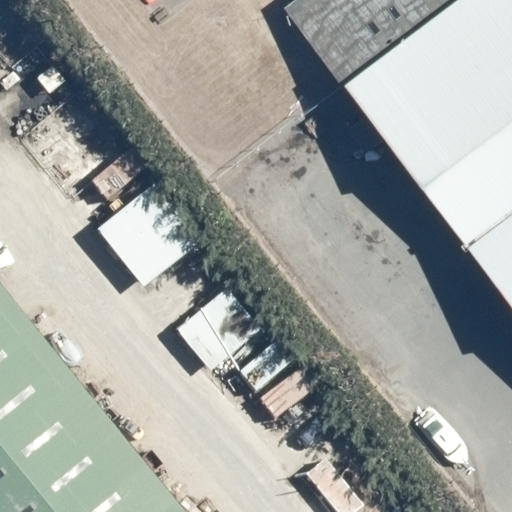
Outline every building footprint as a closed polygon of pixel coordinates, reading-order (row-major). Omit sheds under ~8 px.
[(511,0),(321,0),(314,6),(511,270),(511,0)] [(99,121),(56,68),(0,113),(43,167),(99,121)] [(196,240),(149,181),(93,226),(140,285),(196,240)] [(257,333),(224,290),(174,327),(207,371),(257,333)] [(170,511),(0,301),(0,511),(170,511)]
